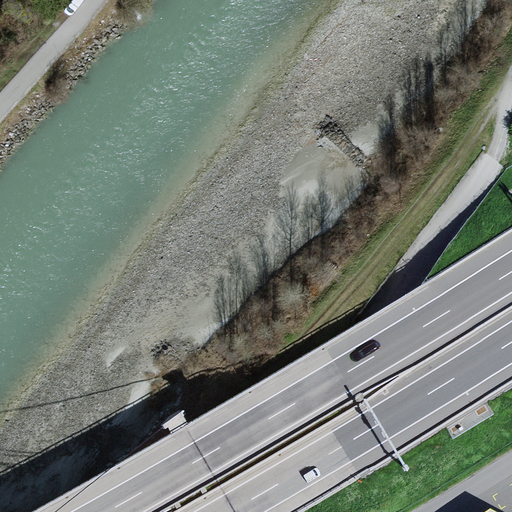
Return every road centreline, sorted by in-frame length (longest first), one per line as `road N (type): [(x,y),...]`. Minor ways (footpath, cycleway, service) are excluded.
road 1 (track): [(511,100),(497,157),(384,307),(261,441),(268,511)]
road 2 (motorway): [(511,270),(105,511)]
road 3 (motorway): [(230,511),(511,342)]
